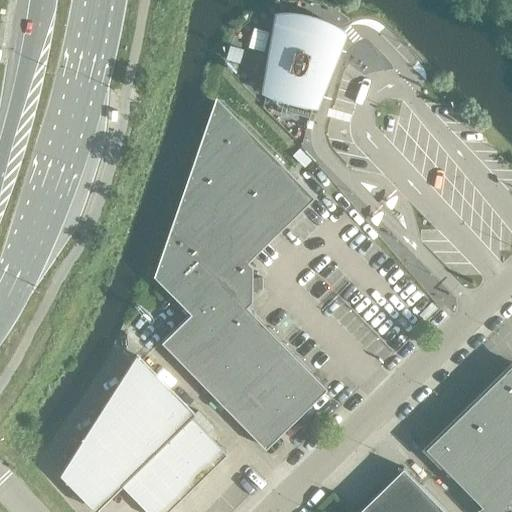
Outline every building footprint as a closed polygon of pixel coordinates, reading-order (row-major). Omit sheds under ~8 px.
[(311,20),(309,28),(285,21),(265,93),(281,110),(308,117),(312,104),(315,105),(319,92),(315,91),(324,61),(327,62),(331,49),(328,48),(334,26),(311,20)] [(191,312),(161,341),(265,448),(323,391),(326,388),(311,372),(312,372),(267,327),(252,312),(253,312),(246,306),(251,300),(252,288),(258,288),(258,278),(252,278),(252,265),(247,260),(312,196),(297,181),(239,120),(237,123),(217,103),(158,274),(164,280),(161,282),(162,283),(163,283),(177,297),(177,298),(180,301),(180,300),(191,312)] [(61,473),(95,508),(120,483),(148,511),(165,511),(226,453),(189,415),(192,413),(136,355),(136,356),(135,356),(61,472),(62,472),(61,473)] [(511,511),(511,362),(425,447),(480,504),(477,508),(481,511),(511,511)] [(356,511),(446,511),(403,467),(356,511)] [(313,511),(339,511),(337,510),(345,502),(333,491),(313,511)]
